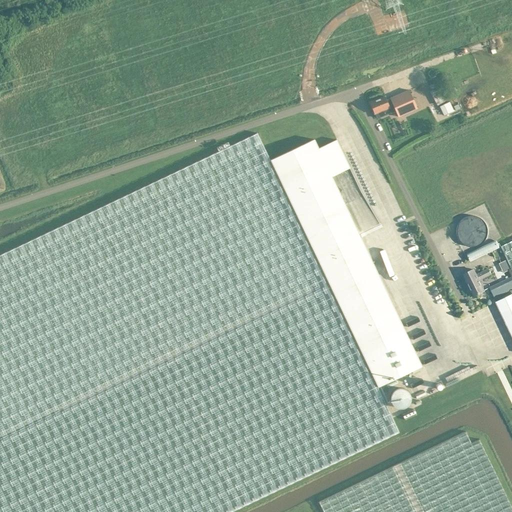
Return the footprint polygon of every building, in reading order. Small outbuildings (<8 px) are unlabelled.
[(447,78),(443,80),(430,87),(438,101),(455,92),(447,78)] [(409,86),(386,96),(385,92),(369,99),(374,110),(375,109),(377,114),(386,110),(395,106),(398,113),(417,104),(409,86)] [(336,136),(318,144),(314,135),(270,156),(257,129),(0,251),(0,511),(221,511),(399,428),(378,383),(422,362),(327,163),(345,155),(336,136)] [(468,260),(497,246),(494,238),(464,252),(468,260)] [(511,241),(501,247),(511,271),(511,241)] [(490,267),(493,275),(502,272),(498,263),(490,267)] [(478,281),(491,275),(488,270),(476,276),(473,270),(463,275),(474,297),(484,292),(478,281)] [(511,276),(489,288),(495,299),(511,290),(511,276)] [(511,294),(495,303),(511,337),(511,294)] [(412,400),(400,404),(403,414),(415,410),(412,400)] [(319,498),(325,511),(511,511),(511,503),(479,435),(471,439),(466,428),(319,498)]
